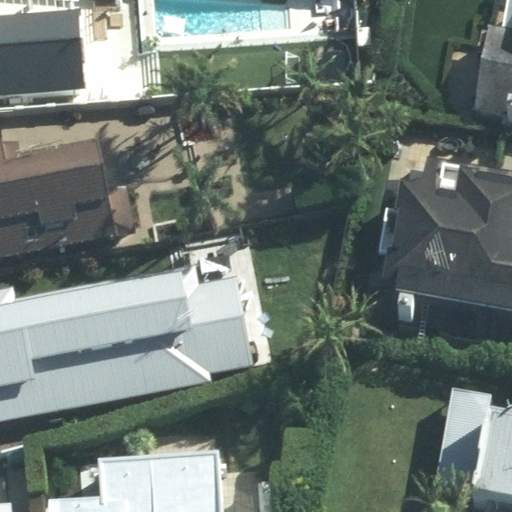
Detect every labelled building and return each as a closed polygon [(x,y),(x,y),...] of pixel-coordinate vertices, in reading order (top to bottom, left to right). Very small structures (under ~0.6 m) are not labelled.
[(0,113),(82,108),(76,33),(0,37),(0,113)] [(511,51),(488,47),(474,138),(511,143),(511,51)] [(0,275),(113,256),(96,160),(5,176),(0,150),(0,275)] [(511,188),(426,174),(420,207),(387,201),(363,341),(511,365),(511,188)] [(235,297),(199,303),(196,288),(16,320),(14,310),(0,312),(0,438),(216,401),(214,387),(250,380),(235,297)] [(511,511),(511,420),(453,411),(435,511),(511,511)] [(217,511),(216,489),(97,498),(98,511),(217,511)]
